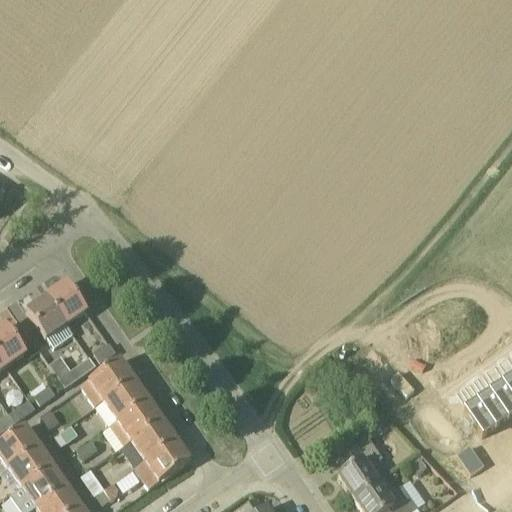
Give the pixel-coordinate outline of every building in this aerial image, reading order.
[(65,288),(45,302),(65,330),(85,316),(65,288)] [(45,302),(25,316),(45,344),(65,330),(45,302)] [(0,332),(0,366),(4,372),(24,358),(4,330),(0,332)] [(107,349),(93,359),(99,368),(114,358),(107,349)] [(95,371),(88,362),(69,376),(60,361),(48,369),(64,393),(95,371)] [(133,385),(119,364),(87,387),(80,391),(94,413),(102,408),(133,385)] [(330,375),(323,381),(329,388),(336,382),(330,375)] [(511,382),(502,390),(511,403),(511,382)] [(147,406),(133,385),(102,408),(116,428),(147,406)] [(54,400),(48,390),(32,401),(39,410),(54,400)] [(511,421),(511,403),(502,390),(490,398),(508,424),(511,421)] [(508,424),(490,398),(477,407),(495,433),(508,424)] [(34,414),(27,405),(12,416),(8,419),(15,428),(34,414)] [(147,406),(116,428),(110,432),(124,452),(129,447),(161,425),(147,406)] [(464,416),(482,442),(495,433),(477,407),(464,416)] [(51,415),(40,422),(48,434),(58,427),(51,415)] [(0,423),(0,437),(15,428),(8,419),(0,423)] [(175,445),(161,425),(129,447),(143,467),(175,445)] [(38,452),(24,431),(0,447),(0,464),(6,473),(38,452)] [(70,431),(59,439),(66,449),(77,440),(70,431)] [(367,472),(381,462),(366,441),(347,454),(356,467),(336,481),(352,503),(377,486),(367,472)] [(90,445),(76,455),(83,466),(97,456),(90,445)] [(143,467),(134,473),(148,494),(189,465),(175,445),(143,467)] [(469,451),(456,460),(470,480),(483,471),(469,451)] [(38,452),(6,473),(21,495),(53,472),(38,452)] [(425,472),(418,462),(408,468),(416,479),(425,472)] [(53,472),(21,495),(11,501),(17,511),(37,511),(66,492),(53,472)] [(414,511),(399,490),(386,500),(377,486),(352,503),(358,511),(414,511)] [(113,489),(103,495),(110,506),(116,501),(117,495),(113,489)] [(77,511),(79,511),(66,492),(37,511),(77,511)]
